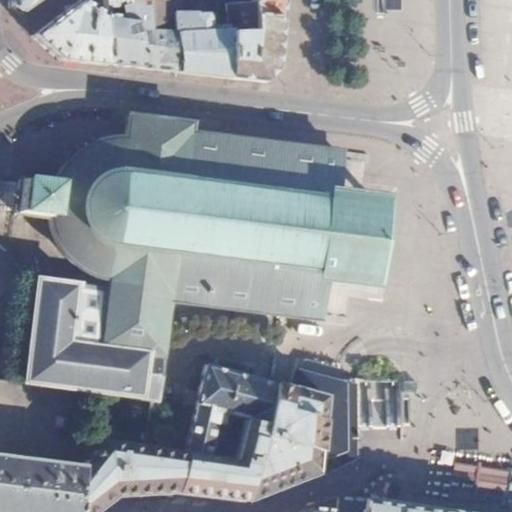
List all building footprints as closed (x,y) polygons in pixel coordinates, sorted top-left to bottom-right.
[(3,0),(3,12),(19,13),(36,0),(3,0)] [(99,0),(78,0),(60,12),(29,37),(61,63),(105,67),(101,19),(99,0)] [(99,0),(101,19),(105,67),(139,70),(133,17),(122,0),(99,0)] [(143,0),(122,0),(133,17),(139,70),(177,74),(174,35),(169,35),(150,36),(143,0)] [(148,0),(153,17),(169,17),(172,17),(204,18),(202,15),(199,16),(190,0),(148,0)] [(248,0),(249,3),(248,17),(277,20),(280,0),(248,0)] [(249,3),(222,4),(224,25),(224,29),(248,30),(248,17),(249,3)] [(172,17),(174,35),(177,74),(227,79),(224,29),(206,28),(206,23),(206,19),(204,18),(172,17)] [(277,20),(248,17),(248,30),(224,29),(227,79),(262,82),(274,65),(277,20)] [(52,237),(57,247),(62,253),(69,260),(78,268),(86,273),(95,276),(104,279),(103,290),(95,347),(153,357),(153,360),(157,361),(166,302),(282,316),(348,324),(350,300),(384,305),(399,186),(365,182),(368,157),(268,145),(188,136),(189,122),(125,117),(123,135),(113,135),(104,137),(93,140),(83,145),(73,152),(63,161),(55,171),(50,181),(17,178),(16,183),(15,194),(13,209),(13,213),(47,217),(48,229),(52,237)] [(104,279),(95,276),(93,288),(103,290),(104,279)] [(93,288),(35,279),(24,382),(84,391),(102,394),(105,394),(147,400),(150,401),(157,361),(153,360),(153,357),(95,347),(103,290),(93,288)] [(201,368),(195,393),(192,408),(180,454),(200,457),(208,451),(213,426),(219,427),(222,416),(240,419),(258,422),(269,385),(201,368)] [(80,453),(80,458),(79,463),(72,511),(88,511),(102,500),(103,500),(109,495),(162,492),(242,499),(320,471),(330,428),(320,397),(269,385),(258,422),(240,419),(229,461),(228,462),(180,456),(180,454),(141,449),(140,453),(135,453),(134,450),(97,447),(94,446),(91,446),(82,445),(80,453)] [(195,393),(184,391),(181,406),(192,408),(195,393)] [(72,511),(79,463),(0,453),(0,511),(72,511)] [(359,511),(362,503),(332,499),(332,497),(304,508),(297,511),(359,511)] [(424,511),(362,503),(359,511),(424,511)]
